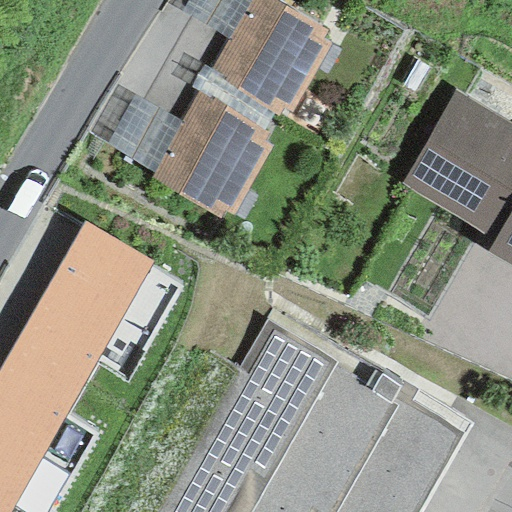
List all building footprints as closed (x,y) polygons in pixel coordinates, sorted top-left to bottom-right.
[(228,39),(251,0),(186,0),(180,11),(228,39)] [(326,30),(276,0),(251,0),(228,39),(209,72),(273,110),(277,113),(281,106),(289,111),(330,43),(321,38),(326,30)] [(209,72),(196,94),(260,132),(273,110),(209,72)] [(511,125),(454,91),(399,185),(495,241),(488,252),(511,266),(511,125)] [(260,132),(196,94),(180,123),(151,172),(148,177),(217,218),(221,212),(229,216),(270,149),(261,143),(266,135),(260,132)] [(151,172),(180,123),(132,95),(103,143),(151,172)] [(82,387),(152,262),(83,221),(12,347),(82,387)] [(250,511),(334,369),(272,334),(247,377),(238,372),(156,511),(250,511)] [(0,511),(9,511),(82,387),(12,347),(0,367),(0,511)] [(332,511),(395,405),(334,369),(250,511),(332,511)] [(418,511),(460,442),(395,405),(332,511),(418,511)]
